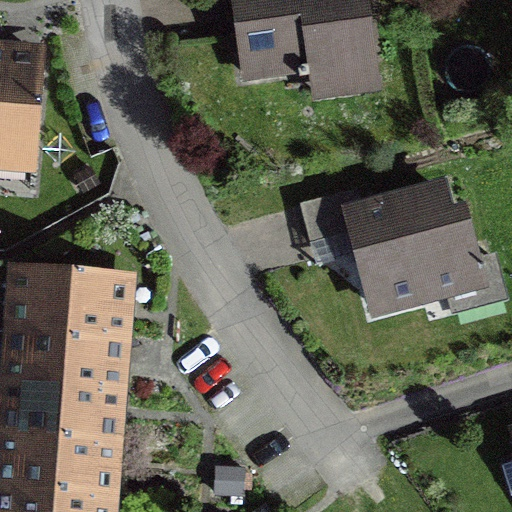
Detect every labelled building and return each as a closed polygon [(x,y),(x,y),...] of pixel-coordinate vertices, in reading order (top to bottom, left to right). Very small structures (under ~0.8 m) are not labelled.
[(230,0),(242,83),(298,76),(299,82),(309,80),(312,101),(381,91),(368,0),(230,0)] [(13,43),(0,42),(0,172),(37,176),(47,46),(13,43)] [(448,302),(452,317),(458,316),(462,331),(508,319),(504,304),(510,302),(497,255),(480,259),(467,209),(453,213),(445,184),(359,206),(356,193),(299,208),(314,268),(353,257),(370,322),(448,302)] [(0,367),(0,511),(118,511),(122,462),(126,412),(129,370),(134,312),(137,275),(8,265),(0,367)] [(213,496),(243,498),(245,471),(215,469),(213,496)]
